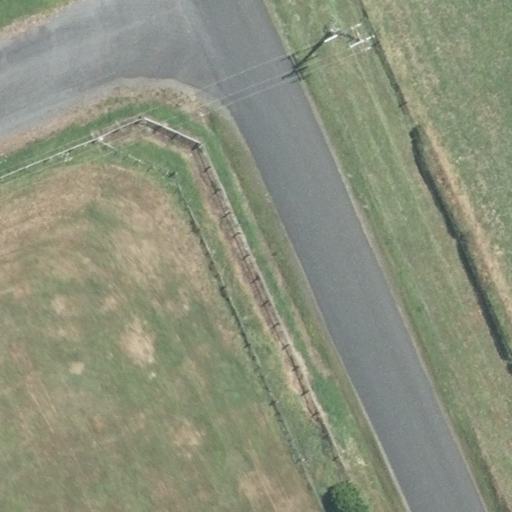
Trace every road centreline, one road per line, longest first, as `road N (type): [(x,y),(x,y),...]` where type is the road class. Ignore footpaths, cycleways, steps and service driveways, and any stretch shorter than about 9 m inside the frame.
road 1 (unclassified): [(221,0),(449,511)]
road 2 (unclassified): [(0,87),(207,0)]
